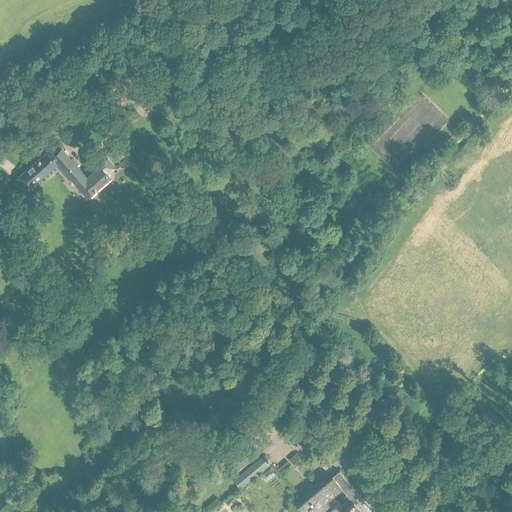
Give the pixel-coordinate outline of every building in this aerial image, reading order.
[(185,59),(180,53),(175,47),(138,79),(148,91),(185,59)] [(86,177),(62,149),(57,153),(53,149),(47,154),(14,183),(23,193),(56,164),(87,199),(110,179),(99,166),(86,177)] [(223,462),(232,474),(253,457),(243,445),(223,462)] [(279,472),(271,462),(265,455),(234,480),(241,487),(236,492),(244,502),(280,473),(279,472)] [(370,511),(357,497),(360,495),(360,494),(340,470),(334,475),(333,475),(326,481),(302,501),(299,503),(300,504),(305,511),(310,511),(313,510),(314,511),(370,511)]
